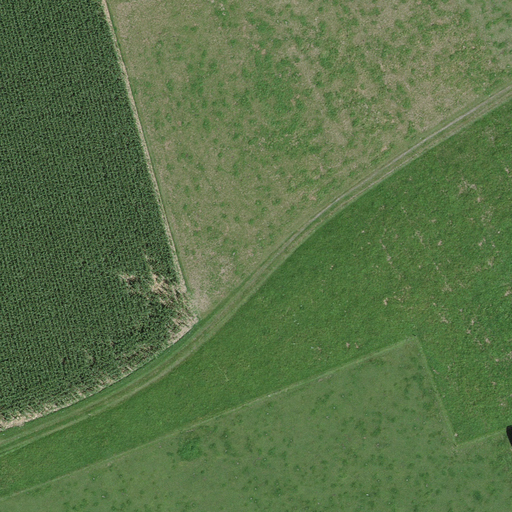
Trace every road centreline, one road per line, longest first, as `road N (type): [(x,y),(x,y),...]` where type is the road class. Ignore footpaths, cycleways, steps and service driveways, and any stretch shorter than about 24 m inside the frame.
road 1 (track): [(269,262),(152,376),(0,445)]
road 2 (track): [(269,262),(353,192),(511,89)]
